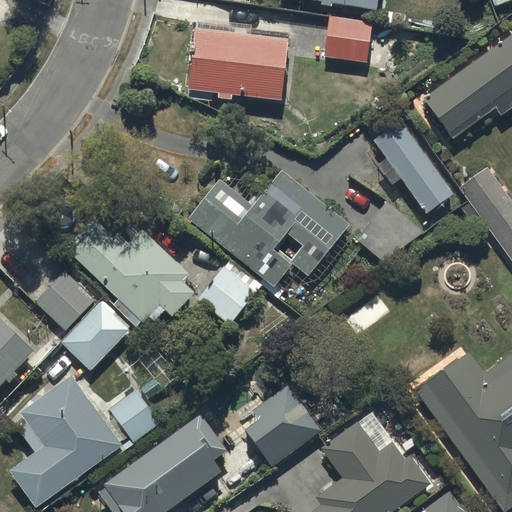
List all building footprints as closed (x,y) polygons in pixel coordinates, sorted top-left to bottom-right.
[(372,22),(330,15),(323,54),(366,61),(372,22)] [(234,26),(233,29),(195,25),(188,88),(217,92),(216,95),(232,97),(232,93),(280,99),(287,35),(247,31),(248,27),(234,26)] [(511,33),(424,97),(452,136),(495,105),(501,113),(511,104),(511,350),(483,371),(468,351),(416,388),(504,510),(511,503),(511,33)] [(371,137),(385,155),(378,161),(394,183),(401,177),(426,211),(453,190),(398,117),(371,137)] [(511,198),(488,165),(458,186),(511,259),(511,198)] [(219,176),(188,215),(273,284),(291,261),(307,273),(349,221),(282,166),(252,203),(219,176)] [(188,271),(141,226),(136,231),(129,225),(117,238),(93,215),(64,246),(118,296),(113,302),(136,324),(141,318),(143,320),(148,314),(154,319),(164,308),(171,314),(194,289),(182,278),(188,271)] [(261,283),(228,258),(197,297),(230,323),(261,283)] [(65,329),(96,299),(66,269),(35,300),(65,329)] [(60,341),(90,369),(131,325),(101,297),(60,341)] [(0,384),(6,378),(9,381),(18,373),(15,369),(33,350),(0,317),(0,384)] [(140,387),(149,398),(178,374),(153,344),(136,358),(152,378),(140,387)] [(9,468),(36,505),(122,443),(72,373),(21,410),(28,420),(18,427),(34,450),(9,468)] [(244,427),(271,465),(322,429),(289,383),(255,408),(260,415),(244,427)] [(134,441),(160,422),(134,388),(108,408),(134,441)] [(389,511),(431,481),(409,453),(404,456),(392,440),(393,438),(372,410),(359,420),(358,419),(320,447),(341,476),(315,495),(321,503),(308,511),(389,511)] [(226,447),(200,411),(102,481),(104,484),(98,488),(114,511),(161,511),(168,507),(170,510),(184,500),(182,498),(221,469),(213,456),(226,447)] [(465,511),(449,489),(417,511),(465,511)]
